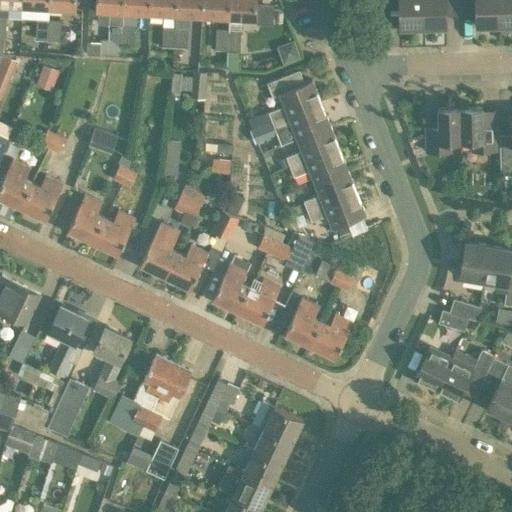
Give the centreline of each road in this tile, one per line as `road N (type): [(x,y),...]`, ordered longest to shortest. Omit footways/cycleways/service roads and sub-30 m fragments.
road 1 (residential): [(356,402),(0,235)]
road 2 (residential): [(348,63),(418,243),(416,273),(356,402)]
road 3 (residential): [(356,402),(511,470)]
road 4 (residential): [(348,63),(511,60)]
road 5 (residential): [(356,402),(303,511)]
